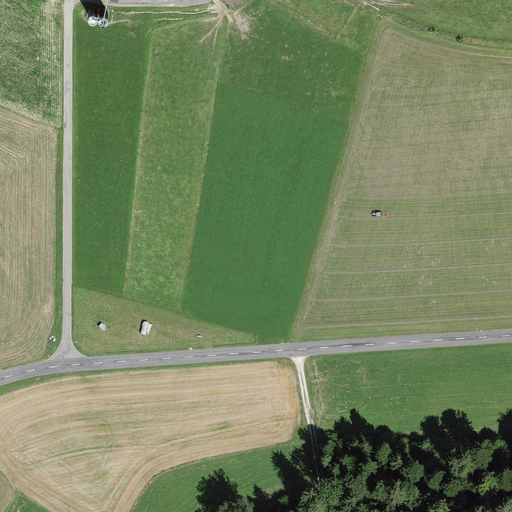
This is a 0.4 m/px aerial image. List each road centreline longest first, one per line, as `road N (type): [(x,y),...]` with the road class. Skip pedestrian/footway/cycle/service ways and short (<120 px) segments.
road 1 (tertiary): [(67,365),(511,335)]
road 2 (residential): [(68,0),(67,365)]
road 3 (track): [(323,511),(297,349)]
